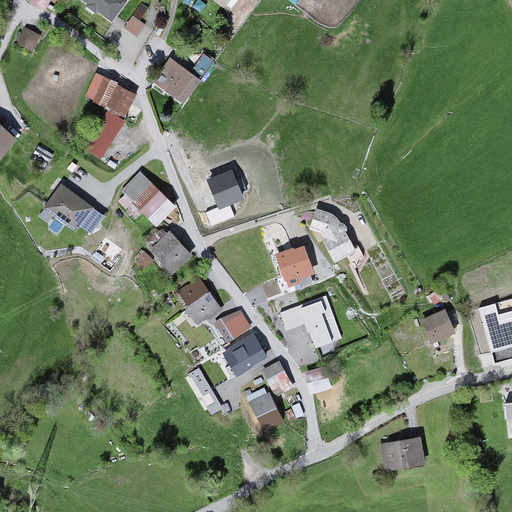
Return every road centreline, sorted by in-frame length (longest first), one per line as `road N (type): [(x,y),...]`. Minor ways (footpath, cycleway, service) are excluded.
road 1 (residential): [(324,449),(275,348),(193,233),(144,95),(70,29),(17,5)]
road 2 (residential): [(324,449),(511,365)]
road 3 (residential): [(196,511),(324,449)]
